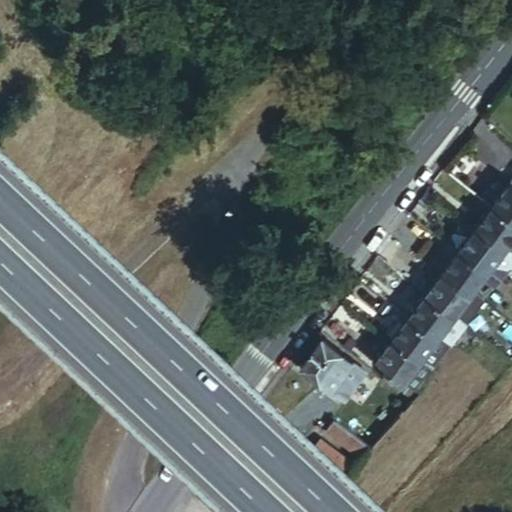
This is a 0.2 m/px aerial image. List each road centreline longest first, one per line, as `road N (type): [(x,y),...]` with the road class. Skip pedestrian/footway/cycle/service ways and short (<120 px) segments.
road 1 (secondary): [(511,34),(160,511)]
road 2 (motorway): [(340,511),(0,191)]
road 3 (motorway): [(0,260),(271,511)]
